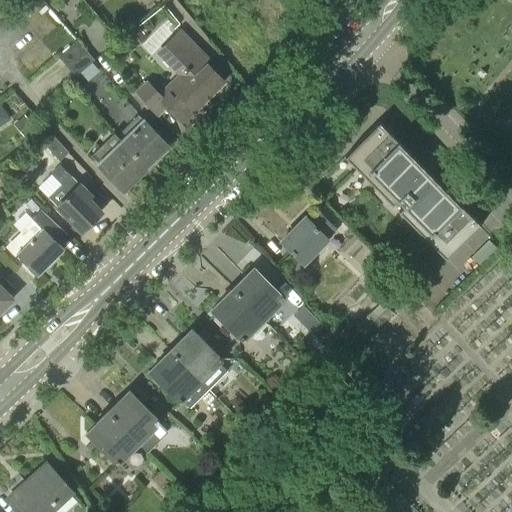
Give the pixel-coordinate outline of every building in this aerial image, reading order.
[(205,100),(225,81),(209,64),(212,62),(181,31),(162,50),(158,53),(177,74),(159,91),(147,79),(136,90),(158,116),(167,106),(188,128),(210,106),(205,100)] [(66,67),(86,51),(77,40),(58,57),(66,67)] [(86,51),(66,67),(74,77),(94,60),(86,51)] [(122,142),(147,168),(169,146),(139,115),(127,127),(132,132),(122,142)] [(380,121),(345,155),(351,162),(392,204),(398,199),(400,201),(404,205),(399,210),(446,259),(481,224),(429,172),(425,176),(420,170),(424,166),(380,121)] [(42,143),(58,161),(68,152),(52,134),(42,143)] [(147,168),(122,142),(111,153),(103,144),(91,156),(124,189),(147,168)] [(78,182),(61,165),(52,173),(62,183),(49,197),(58,206),(82,231),(102,211),(90,199),(95,194),(80,180),(78,182)] [(31,198),(26,204),(33,211),(39,206),(31,198)] [(0,218),(10,213),(3,202),(0,203),(0,218)] [(29,227),(9,246),(37,275),(64,248),(58,242),(67,234),(45,211),(36,219),(43,226),(35,234),(29,227)] [(306,216),(281,240),(303,262),(328,238),(326,237),(335,228),(318,211),(310,220),(306,216)] [(480,265),(497,248),(489,239),(472,256),(480,265)] [(232,287),(263,320),(285,298),(255,267),(246,276),(245,274),(232,287)] [(0,273),(0,311),(14,298),(9,293),(14,287),(0,273)] [(263,320),(232,287),(219,299),(221,301),(212,309),(242,340),(263,320)] [(369,337),(394,312),(382,301),(357,325),(369,337)] [(315,318),(305,328),(313,336),(323,326),(315,318)] [(355,351),(364,343),(347,325),(338,333),(355,351)] [(223,359),(192,329),(184,337),(183,336),(170,350),(209,389),(224,374),(225,372),(226,371),(226,370),(225,368),(224,367),(220,363),(223,359)] [(209,389),(170,350),(159,362),(150,371),(180,402),(182,400),(190,408),(209,389)] [(343,379),(337,373),(330,380),(336,386),(343,379)] [(107,411),(139,443),(159,422),(129,391),(120,400),(119,399),(107,411)] [(315,409),(304,421),(319,436),(331,425),(315,409)] [(139,443),(107,411),(94,423),(95,424),(87,433),(117,464),(139,443)] [(46,463),(7,498),(18,510),(16,511),(51,511),(73,492),(46,463)]
